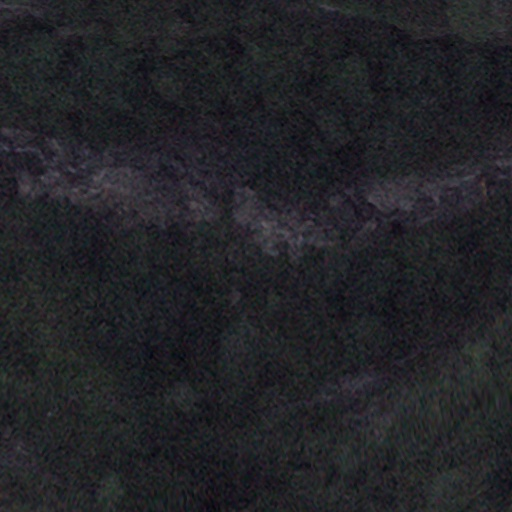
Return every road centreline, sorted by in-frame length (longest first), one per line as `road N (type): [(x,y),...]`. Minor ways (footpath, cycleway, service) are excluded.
road 1 (track): [(0,453),(133,489),(511,285)]
road 2 (track): [(511,70),(390,45),(292,0)]
